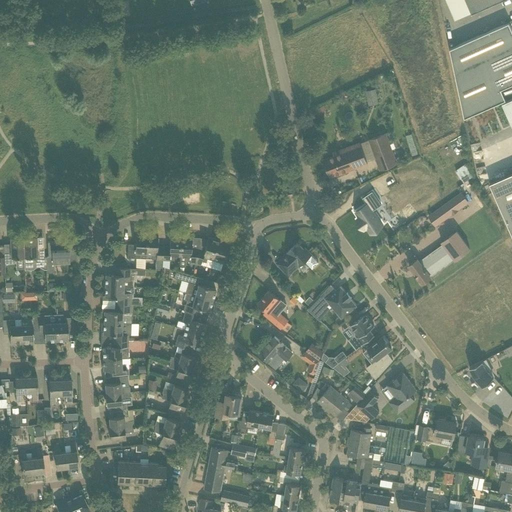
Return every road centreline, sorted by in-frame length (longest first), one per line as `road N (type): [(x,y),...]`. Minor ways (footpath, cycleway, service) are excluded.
road 1 (tertiary): [(511,433),(454,389),(316,211)]
road 2 (tertiary): [(316,211),(265,0)]
road 3 (residential): [(313,511),(321,441),(221,355)]
road 4 (residential): [(176,511),(221,355)]
road 5 (residential): [(106,240),(144,217),(227,220),(256,231)]
road 6 (residential): [(86,371),(87,307),(106,240)]
road 7 (residential): [(221,355),(256,231)]
